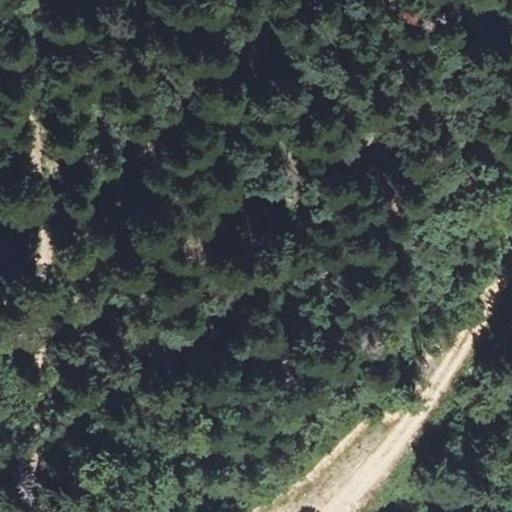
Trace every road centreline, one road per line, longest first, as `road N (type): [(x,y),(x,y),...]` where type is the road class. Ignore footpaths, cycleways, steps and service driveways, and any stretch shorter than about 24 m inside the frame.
road 1 (track): [(27,0),(26,159),(38,296),(21,511)]
road 2 (track): [(331,511),(511,267)]
